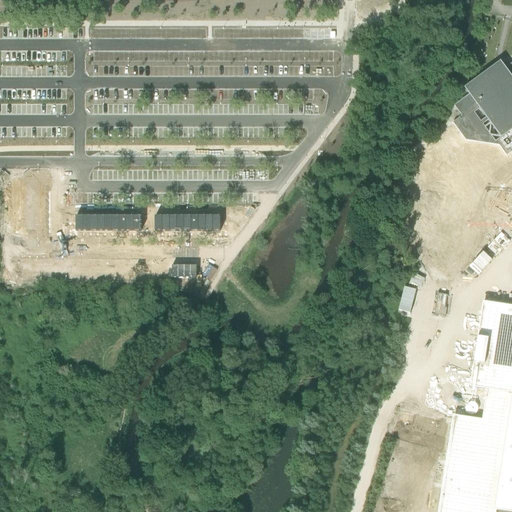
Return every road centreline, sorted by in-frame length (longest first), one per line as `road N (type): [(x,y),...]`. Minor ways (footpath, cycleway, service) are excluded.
road 1 (unclassified): [(0,163),(295,161)]
road 2 (unclassified): [(295,161),(341,93),(349,0)]
